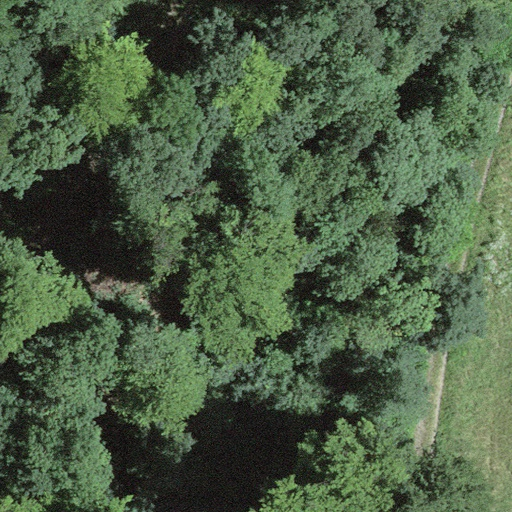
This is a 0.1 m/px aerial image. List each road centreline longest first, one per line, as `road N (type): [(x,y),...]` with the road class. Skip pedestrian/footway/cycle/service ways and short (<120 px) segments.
road 1 (track): [(511,60),(463,261),(416,511)]
road 2 (track): [(0,384),(192,0)]
